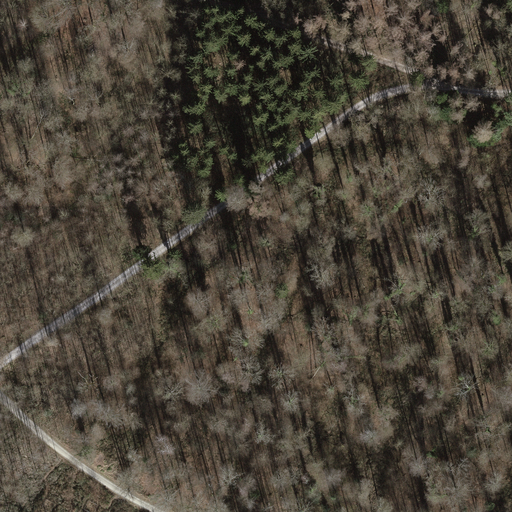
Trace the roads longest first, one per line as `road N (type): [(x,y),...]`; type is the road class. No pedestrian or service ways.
road 1 (track): [(511,93),(412,86),(354,107),(0,364)]
road 2 (track): [(209,0),(437,86)]
road 3 (track): [(0,394),(82,465),(160,511)]
